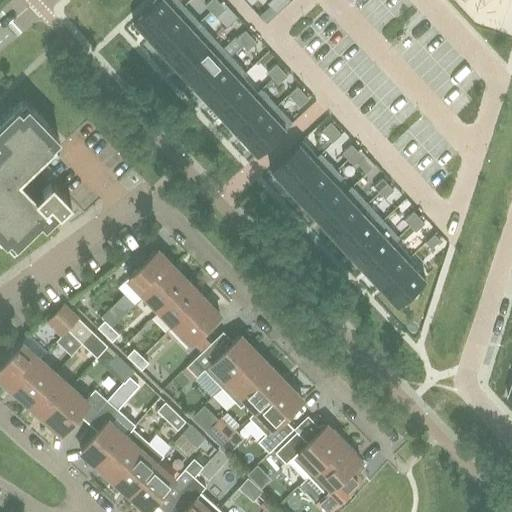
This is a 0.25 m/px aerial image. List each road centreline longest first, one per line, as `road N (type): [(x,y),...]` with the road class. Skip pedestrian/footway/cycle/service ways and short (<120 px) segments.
road 1 (residential): [(508,511),(31,3)]
road 2 (residential): [(0,301),(147,195),(387,441)]
road 3 (residential): [(511,436),(466,376),(511,226)]
road 4 (residential): [(85,511),(64,475),(0,419)]
